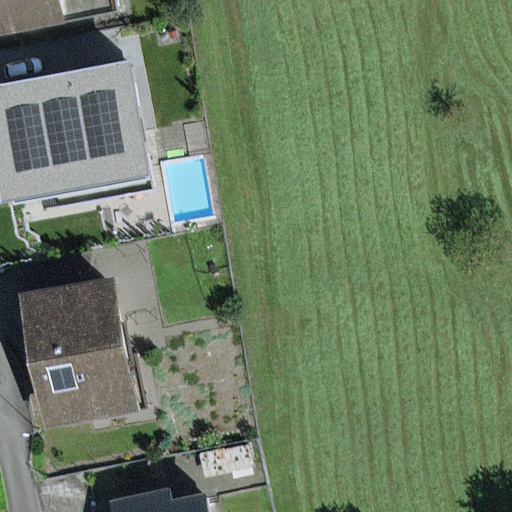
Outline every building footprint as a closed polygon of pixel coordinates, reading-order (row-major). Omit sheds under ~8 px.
[(0,0),(0,21),(60,10),(57,0),(0,0)] [(120,0),(57,0),(60,10),(75,16),(122,5),(120,0)] [(136,66),(0,91),(0,97),(20,202),(157,177),(136,66)] [(72,295),(38,302),(60,413),(137,398),(115,287),(72,295)] [(214,511),(209,484),(124,501),(125,511),(214,511)]
